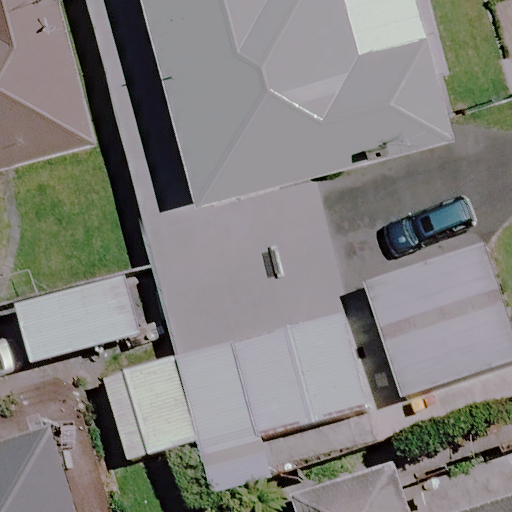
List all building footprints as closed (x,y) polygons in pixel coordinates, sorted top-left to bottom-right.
[(0,0),(0,170),(84,149),(46,0),(0,0)] [(135,0),(186,208),(442,145),(406,0),(135,0)] [(511,0),(494,0),(511,55),(511,0)] [(511,373),(511,342),(483,255),(365,295),(403,410),(511,373)] [(141,346),(124,285),(16,313),(32,375),(141,346)] [(332,430),(312,338),(103,384),(124,476),(332,430)] [(0,511),(81,511),(64,439),(0,455),(0,511)] [(511,511),(511,510),(505,511),(408,511),(398,479),(294,511),(511,511)]
